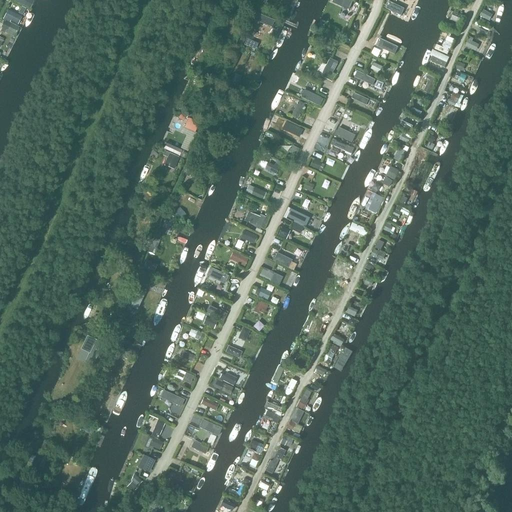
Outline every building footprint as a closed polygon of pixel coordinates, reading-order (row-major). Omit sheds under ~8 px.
[(401,16),(404,9),(389,2),(386,9),(401,16)] [(8,10),(3,19),(10,23),(10,21),(14,14),(8,10)] [(483,11),(480,16),(488,20),(489,21),(490,19),(492,15),(491,15),(483,10),(483,11)] [(465,17),(454,12),(450,21),(461,26),(465,17)] [(266,17),(263,24),(271,28),(274,21),(266,17)] [(2,28),(0,32),(4,34),(6,30),(9,24),(10,23),(5,21),(5,22),(4,22),(1,28),(2,28)] [(249,41),(246,39),(244,45),(255,50),(258,44),(257,44),(249,41)] [(398,48),(380,39),(376,46),(395,55),(398,48)] [(475,52),(479,45),(468,40),(465,46),(471,49),(475,52)] [(431,56),(446,63),(449,58),(434,51),(433,50),(430,56),(431,56)] [(330,59),(321,76),(332,82),(336,75),(332,74),(338,63),(330,59)] [(457,62),(454,68),(455,68),(460,71),(463,64),(457,62)] [(380,74),(383,68),(373,63),(370,69),(380,74)] [(364,82),(366,76),(357,72),(355,77),(364,82)] [(230,78),(228,83),(237,87),(239,83),(233,80),(230,78)] [(430,95),(436,84),(428,80),(423,91),(430,95)] [(317,105),(320,98),(304,90),(300,98),(317,105)] [(354,93),(351,99),(366,106),(369,100),(354,93)] [(448,104),(454,107),(456,103),(454,101),(456,95),(453,94),(448,104)] [(432,124),(432,125),(437,127),(441,119),(445,109),(440,106),(435,117),(432,124)] [(410,107),(407,113),(412,116),(419,119),(422,112),(415,109),(410,107)] [(297,118),(301,111),(295,108),(291,115),(297,118)] [(188,118),(183,128),(194,133),(199,123),(188,118)] [(402,121),(399,127),(410,132),(412,127),(402,121)] [(213,137),(216,130),(208,126),(205,133),(213,137)] [(291,134),(298,138),(302,130),(294,126),(291,134)] [(348,141),(352,134),(339,128),(335,135),(348,141)] [(402,134),(400,140),(408,144),(411,138),(402,134)] [(354,148),(332,139),(330,145),(351,154),(354,148)] [(179,156),(181,151),(165,143),(162,149),(179,156)] [(296,156),(299,149),(292,146),(289,152),(296,156)] [(172,169),(178,157),(170,153),(164,165),(172,169)] [(318,171),(321,164),(312,160),(309,167),(318,171)] [(190,164),(186,173),(197,179),(201,170),(190,164)] [(271,165),(268,171),(276,175),(280,167),(275,164),(273,166),(271,165)] [(395,178),(398,172),(391,168),(387,175),(395,178)] [(390,188),(394,181),(386,176),(382,183),(390,188)] [(311,192),(314,185),(307,182),(304,189),(311,192)] [(254,187),(250,196),(262,201),(262,202),(266,193),(254,187)] [(375,214),(383,199),(375,195),(368,210),(375,214)] [(403,195),(398,204),(404,207),(407,199),(404,198),(405,196),(403,195)] [(178,222),(186,214),(181,208),(172,215),(178,222)] [(290,209),(286,217),(306,227),(310,219),(290,209)] [(399,212),(399,211),(394,209),(391,214),(396,217),(399,212)] [(253,214),(249,223),(254,226),(253,227),(260,230),(265,217),(260,215),(259,216),(253,214)] [(172,232),(174,223),(164,220),(162,230),(172,232)] [(300,234),(303,227),(294,223),(290,230),(300,234)] [(353,224),(350,230),(365,237),(368,231),(353,224)] [(244,230),(240,238),(253,244),(257,236),(244,230)] [(154,235),(151,242),(160,245),(163,238),(154,235)] [(375,248),(380,251),(384,243),(379,240),(375,248)] [(381,262),(384,255),(373,250),(370,257),(381,262)] [(129,253),(126,260),(136,266),(140,259),(129,253)] [(288,268),(292,260),(277,253),(273,261),(288,268)] [(239,255),(235,263),(244,267),(248,259),(239,255)] [(152,275),(157,265),(147,261),(143,271),(152,275)] [(224,284),(227,276),(210,268),(206,276),(224,284)] [(263,268),(258,277),(269,282),(274,273),(263,268)] [(347,281),(350,274),(340,268),(336,275),(347,281)] [(122,279),(131,278),(130,270),(121,271),(122,279)] [(370,280),(362,276),(359,282),(368,285),(368,286),(370,287),(374,280),(371,279),(370,280)] [(326,280),(321,277),(308,304),(313,307),(326,280)] [(137,311),(146,292),(136,288),(128,306),(137,311)] [(260,298),(263,292),(256,288),(254,294),(260,298)] [(268,305),(258,301),(253,312),(259,315),(261,310),(265,311),(268,305)] [(223,322),(226,314),(208,306),(205,313),(223,322)] [(348,307),(348,308),(345,313),(351,315),(353,310),(354,309),(348,307)] [(214,329),(217,322),(206,317),(203,324),(214,329)] [(243,327),(238,338),(243,341),(249,330),(243,327)] [(194,331),(191,337),(202,342),(205,336),(194,331)] [(344,340),(333,334),(330,341),(340,347),(344,340)] [(95,340),(84,362),(92,366),(102,344),(95,340)] [(338,348),(331,344),(321,362),(329,366),(338,348)] [(239,359),(242,352),(228,346),(225,353),(239,359)] [(113,348),(109,358),(118,362),(123,353),(113,348)] [(187,354),(185,360),(193,363),(195,357),(187,354)] [(314,371),(322,375),(324,370),(317,366),(314,371)] [(182,381),(189,384),(193,376),(186,373),(182,381)] [(233,386),(237,379),(226,373),(224,376),(221,374),(221,376),(219,375),(217,378),(233,386)] [(334,377),(330,374),(318,398),(322,400),(334,377)] [(289,397),(296,382),(291,380),(286,388),(284,387),(281,393),(284,394),(283,394),(289,397)] [(222,383),(219,390),(229,395),(233,388),(222,383)] [(175,396),(172,403),(181,407),(184,400),(175,396)] [(215,411),(218,405),(203,398),(200,404),(215,411)] [(300,399),(296,408),(300,410),(301,409),(302,409),(306,402),(300,399)] [(264,408),(265,408),(281,415),(283,409),(268,403),(266,402),(264,408)] [(279,417),(266,412),(264,416),(272,420),(271,422),(276,424),(279,417)] [(158,419),(151,436),(158,439),(165,422),(158,419)] [(206,431),(210,423),(202,420),(198,428),(206,431)] [(280,444),(284,445),(285,444),(290,446),(292,441),(283,437),(280,444)] [(153,439),(150,446),(159,451),(162,443),(153,439)] [(256,452),(260,454),(263,446),(251,441),(249,447),(256,450),(257,450),(256,452)] [(198,451),(201,446),(193,442),(190,448),(198,451)] [(265,470),(265,471),(271,474),(279,459),(281,460),(285,451),(280,448),(279,450),(278,450),(277,451),(275,455),(272,462),(270,461),(265,470)] [(254,452),(252,457),(253,460),(251,459),(249,464),(255,467),(257,462),(256,461),(259,456),(256,455),(257,454),(254,452)] [(31,455),(28,462),(34,464),(36,458),(31,455)] [(149,473),(155,461),(143,455),(137,467),(149,473)] [(43,469),(48,457),(43,456),(39,467),(43,469)] [(173,473),(172,473),(171,473),(170,473),(169,473),(168,474),(167,475),(167,476),(167,477),(167,478),(168,479),(169,480),(170,481),(171,481),(172,481),(173,481),(173,480),(174,480),(174,479),(175,479),(175,478),(175,477),(175,476),(175,475),(174,474),(173,473)] [(132,482),(137,487),(142,482),(134,474),(131,481),(132,482)] [(268,490),(271,484),(261,479),(258,485),(268,490)] [(169,489),(178,493),(181,487),(165,480),(161,490),(167,493),(169,489)] [(132,482),(127,487),(133,493),(138,487),(137,487),(132,482)] [(152,493),(144,508),(151,511),(154,511),(161,498),(152,493)] [(263,500),(253,496),(251,500),(250,503),(260,508),(263,500)] [(235,505),(223,500),(220,506),(232,511),(235,505)]
